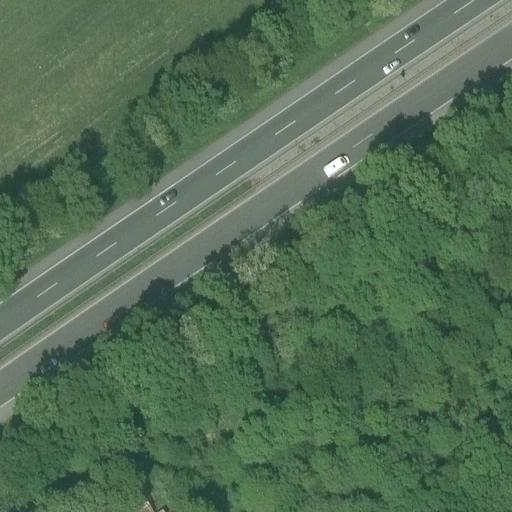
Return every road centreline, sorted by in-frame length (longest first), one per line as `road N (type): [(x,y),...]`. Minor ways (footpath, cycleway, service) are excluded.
road 1 (motorway): [(0,393),(511,36)]
road 2 (motorway): [(462,0),(0,327)]
